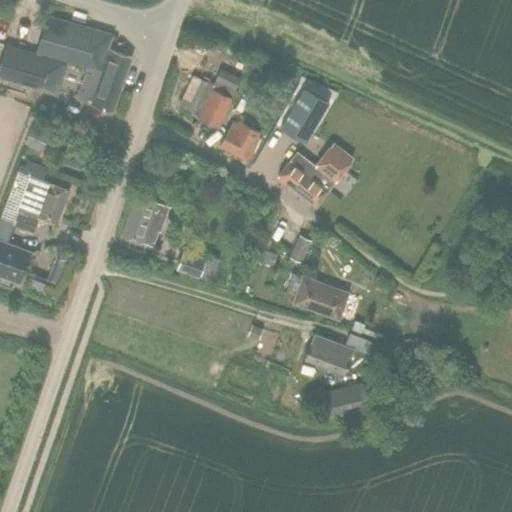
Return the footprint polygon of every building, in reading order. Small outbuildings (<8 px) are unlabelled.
[(35,54),(5,46),(0,62),(0,76),(56,93),(65,61),(87,68),(76,97),(112,110),(131,57),(109,48),(113,34),(47,15),(35,54)] [(218,126),(231,98),(232,99),(236,91),(234,90),(239,78),(219,69),(210,87),(212,88),(198,117),(218,126)] [(304,87),(280,128),(304,142),(329,101),(304,87)] [(247,160),(259,137),(252,133),(255,129),(240,121),(238,125),(232,122),(219,145),(247,160)] [(42,152),(43,150),(48,137),(49,136),(33,128),(25,145),(42,152)] [(43,150),(56,156),(62,143),(48,137),(43,150)] [(328,188),(344,168),(353,156),(332,139),(313,165),(296,152),(291,159),(290,158),(277,176),(315,206),(329,189),(328,188)] [(13,225),(33,233),(38,216),(57,223),(68,189),(41,179),(44,171),(24,164),(24,165),(18,163),(0,214),(0,217),(10,221),(14,222),(13,225)] [(161,226),(168,206),(156,201),(135,194),(121,235),(142,242),(152,245),(159,225),(161,226)] [(0,273),(15,279),(19,280),(31,249),(4,240),(10,221),(0,217),(0,273)] [(299,235),(289,257),(301,263),(312,241),(299,235)] [(48,277),(44,283),(57,291),(60,285),(68,265),(70,258),(70,248),(55,248),(55,257),(54,261),(48,277)] [(272,265),(276,253),(263,249),(259,261),(272,265)] [(177,268),(199,276),(211,281),(218,260),(206,255),(205,259),(182,251),(177,268)] [(302,275),(293,302),(338,318),(348,292),(302,275)] [(259,339),(263,328),(252,324),(248,335),(259,339)] [(349,332),(344,344),(354,347),(368,352),(372,340),(349,332)] [(344,373),(346,369),(354,347),(344,344),(314,333),(303,359),(344,373)] [(367,380),(379,379),(378,366),(366,367),(367,380)] [(320,417),(367,406),(361,383),(314,394),(320,417)]
